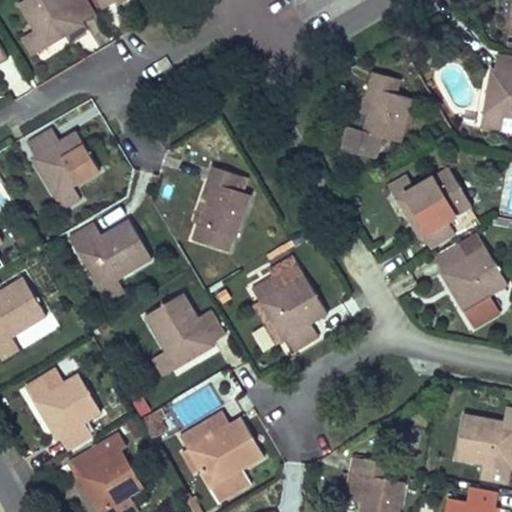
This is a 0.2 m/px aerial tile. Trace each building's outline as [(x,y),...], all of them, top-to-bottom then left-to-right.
[(24,0),(19,3),(36,31),(46,48),(66,36),(61,27),(79,16),(82,22),(96,13),(88,0),(24,0)] [(99,0),(104,8),(118,0),(117,0),(99,0)] [(61,27),(66,36),(84,25),(82,22),(79,16),(61,27)] [(34,55),(46,48),(36,31),(24,38),(34,55)] [(0,62),(8,58),(0,43),(0,62)] [(511,117),(511,55),(497,53),(495,69),(501,70),(497,91),(487,90),(484,112),(503,116),(511,117)] [(497,91),(501,70),(495,69),(491,69),(487,90),(497,91)] [(402,142),(414,98),(398,94),(402,79),(374,71),(370,87),(376,88),(369,112),(364,130),(350,126),(344,149),(376,158),(382,137),(402,142)] [(369,112),(376,88),(370,87),(363,111),(369,112)] [(503,116),(484,112),(481,126),(501,130),(503,116)] [(88,149),(77,131),(60,141),(53,129),(27,144),(36,158),(41,154),(52,173),(44,178),(64,211),(82,200),(74,187),(101,170),(88,149)] [(212,157),(229,147),(222,136),(205,147),(212,157)] [(44,178),(52,173),(41,154),(36,158),(33,159),(44,178)] [(193,239),(230,251),(234,237),(236,238),(251,194),(242,192),(234,189),(239,175),(211,165),(206,181),(213,183),(199,224),(198,224),(193,239)] [(473,206),(449,167),(414,189),(397,199),(409,219),(418,213),(429,232),(424,235),(432,249),(457,233),(449,221),(473,206)] [(247,177),(239,175),(234,189),(242,192),(247,177)] [(390,187),(397,199),(414,189),(407,176),(390,187)] [(198,224),(199,224),(213,183),(206,181),(192,222),(198,224)] [(429,232),(418,213),(409,219),(414,227),(420,237),(424,235),(429,232)] [(154,258),(130,219),(102,236),(95,223),(70,238),(78,252),(87,246),(98,265),(89,270),(101,290),(118,280),(154,258)] [(509,285),(477,232),(435,257),(444,272),(450,269),(461,287),(452,292),(464,312),(465,312),(475,329),(500,313),(490,296),(509,285)] [(89,270),(98,265),(87,246),(78,252),(89,270)] [(312,324),(329,314),(295,256),(271,270),(275,276),(253,289),(261,302),(273,322),(281,317),(292,335),(286,338),(295,352),(320,337),(312,324)] [(452,292),(461,287),(450,269),(444,272),(441,274),(448,285),(452,292)] [(48,316),(24,277),(0,291),(0,344),(13,337),(48,316)] [(118,280),(101,290),(109,302),(126,292),(118,280)] [(199,317),(184,293),(145,316),(166,351),(176,368),(196,357),(191,348),(209,337),(213,343),(227,335),(212,310),(199,317)] [(286,338),(292,335),(281,317),(273,322),(261,302),(255,306),(278,343),(286,338)] [(13,337),(0,344),(0,354),(3,360),(20,349),(13,337)] [(209,337),(191,348),(196,357),(204,352),(214,346),(213,343),(209,337)] [(163,376),(176,368),(166,351),(153,359),(163,376)] [(52,370),(60,384),(64,382),(56,368),(52,370)] [(102,412),(79,373),(64,382),(60,384),(52,370),(29,384),(38,397),(34,400),(46,420),(54,415),(65,433),(60,436),(68,450),(93,435),(85,422),(102,412)] [(34,400),(38,397),(29,384),(26,386),(34,400)] [(141,420),(153,439),(168,431),(162,419),(167,416),(162,408),(141,420)] [(207,421),(214,434),(232,424),(224,411),(207,421)] [(511,422),(504,421),(464,413),(455,458),(483,464),(480,478),(509,484),(511,468),(505,467),(509,446),(511,446),(511,422)] [(65,433),(54,415),(46,420),(52,429),(57,438),(60,436),(65,433)] [(138,417),(129,422),(137,437),(146,431),(138,417)] [(221,503),(252,484),(244,470),(265,457),(248,428),(242,418),(232,424),(214,434),(207,421),(181,436),(189,450),(197,446),(208,465),(201,469),(221,503)] [(144,488),(122,448),(126,446),(119,433),(72,460),(80,474),(86,470),(97,489),(88,494),(99,511),(103,511),(104,511),(103,511),(135,511),(127,498),(144,488)] [(201,469),(208,465),(197,446),(189,450),(183,454),(194,473),(201,469)] [(360,474),(363,458),(354,456),(352,468),(346,497),(362,500),(367,475),(360,474)] [(399,511),(405,482),(388,479),(391,464),(363,458),(360,474),(367,475),(362,500),(359,511),(399,511)] [(88,494),(97,489),(86,470),(80,474),(78,475),(84,486),(88,494)] [(467,502),(448,498),(445,511),(488,511),(489,508),(495,509),(499,493),(470,487),(467,502)]
